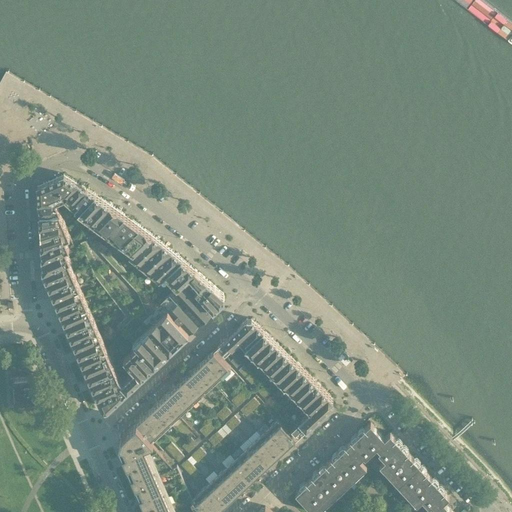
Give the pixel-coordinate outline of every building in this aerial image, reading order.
[(64,198),(79,183),(64,173),(37,185),(39,202),(55,201),(56,202),(64,198)] [(71,205),(87,188),(79,183),(64,198),(71,205)] [(110,203),(103,198),(87,188),(71,205),(78,211),(93,222),(110,203)] [(59,210),(56,202),(55,201),(39,202),(39,212),(59,210)] [(107,232),(125,214),(110,203),(93,222),(107,232)] [(70,235),(59,210),(39,212),(42,247),(70,235)] [(119,241),(138,223),(125,214),(107,232),(119,241)] [(130,255),(152,233),(145,228),(138,223),(119,241),(133,251),(129,255),(130,255)] [(139,263),(162,241),(152,233),(130,255),(139,263)] [(49,249),(67,241),(72,239),(70,235),(42,247),(42,250),(49,249)] [(126,316),(116,325),(121,330),(135,317),(100,271),(86,239),(80,242),(94,274),(126,316)] [(143,288),(97,239),(92,243),(137,292),(147,314),(152,309),(143,288)] [(52,253),(68,246),(67,241),(49,249),(42,250),(42,254),(44,253),(52,253)] [(149,271),(172,249),(162,241),(139,263),(149,271)] [(70,259),(66,248),(74,245),(74,243),(68,246),(52,253),(44,253),(42,254),(43,270),(70,259)] [(165,274),(182,257),(172,249),(149,271),(159,279),(165,274)] [(185,279),(196,269),(182,257),(165,274),(177,286),(185,279)] [(80,285),(74,273),(68,260),(70,259),(43,270),(55,296),(80,285)] [(224,293),(207,279),(196,269),(185,279),(195,290),(213,309),(224,298),(224,293)] [(213,309),(195,290),(185,279),(177,286),(160,302),(188,332),(213,309)] [(90,310),(84,296),(80,285),(55,296),(66,321),(90,310)] [(188,332),(160,302),(142,320),(144,322),(169,349),(188,332)] [(101,334),(90,310),(66,321),(76,345),(101,334)] [(121,310),(117,311),(121,320),(126,316),(121,310)] [(247,318),(231,332),(239,340),(256,323),(251,318),(247,318)] [(169,349),(144,322),(129,337),(137,345),(154,363),(169,349)] [(256,323),(239,340),(245,346),(263,329),(256,323)] [(263,329),(245,346),(252,353),(270,335),(263,329)] [(217,345),(224,353),(239,340),(231,332),(217,345)] [(87,370),(112,359),(101,334),(76,345),(87,370)] [(270,335),(252,353),(258,359),(259,358),(276,341),(270,335)] [(276,341),(259,358),(266,365),(283,347),(276,341)] [(154,363),(137,345),(130,351),(147,369),(154,363)] [(283,347),(266,365),(271,371),(290,354),(283,347)] [(213,349),(204,357),(222,376),(231,367),(213,349)] [(147,369),(130,351),(124,357),(132,365),(141,375),(147,369)] [(297,360),(290,354),(271,371),(278,378),(297,360)] [(235,355),(230,360),(233,363),(239,358),(235,355)] [(222,376),(204,357),(196,365),(213,384),(222,376)] [(239,358),(233,363),(237,367),(242,362),(239,358)] [(119,376),(112,359),(87,370),(98,394),(122,383),(119,376)] [(297,360),(278,378),(284,385),(285,384),(303,367),(297,360)] [(244,364),(238,369),(241,372),(247,367),(244,364)] [(126,388),(141,375),(132,365),(119,376),(122,383),(126,388)] [(213,384),(196,365),(187,373),(205,392),(213,384)] [(247,367),(241,372),(245,376),(250,371),(247,367)] [(303,367),(285,384),(291,390),(310,373),(306,370),(303,367)] [(205,392),(187,373),(179,381),(196,400),(205,392)] [(252,373),(246,378),(249,381),(255,376),(252,373)] [(310,373),(291,390),(297,396),(315,379),(310,373)] [(32,375),(10,377),(11,384),(14,384),(15,399),(37,398),(35,377),(32,375)] [(255,376),(249,381),(253,385),(258,380),(255,376)] [(315,379),(297,396),(303,403),(322,385),(315,379)] [(196,400),(179,381),(170,389),(188,408),(196,400)] [(122,383),(98,394),(102,405),(107,406),(126,388),(122,383)] [(263,385),(258,390),(261,393),(266,388),(263,385)] [(310,409),(328,392),(322,385),(303,403),(309,408),(310,409)] [(244,387),(242,389),(248,395),(251,393),(244,387)] [(266,388),(261,393),(264,397),(269,392),(266,388)] [(188,408),(170,389),(162,397),(179,416),(188,408)] [(248,395),(242,389),(240,391),(246,398),(248,395)] [(246,398),(240,391),(238,393),(244,400),(246,398)] [(317,417),(333,402),(333,397),(328,392),(310,409),(317,417)] [(244,400),(238,393),(236,395),(239,398),(242,402),(244,400)] [(264,407),(253,396),(251,398),(261,409),(264,407)] [(179,416),(162,397),(153,405),(171,424),(179,416)] [(261,409),(251,398),(249,400),(255,407),(259,412),(261,409)] [(275,398),(270,403),(273,407),(278,402),(275,398)] [(255,407),(249,400),(247,402),(253,409),(255,407)] [(253,409),(247,402),(245,404),(248,408),(251,411),(253,409)] [(278,402),(273,407),(276,410),(282,405),(278,402)] [(171,424),(153,405),(144,413),(162,432),(171,424)] [(309,408),(290,426),(298,434),(317,417),(310,409),(309,408)] [(287,412),(282,417),(285,420),(290,415),(287,412)] [(162,432),(144,413),(135,421),(150,437),(153,440),(162,432)] [(290,415),(285,420),(288,424),(294,419),(290,415)] [(295,437),(278,418),(269,426),(286,445),(295,437)] [(204,511),(192,498),(177,464),(172,466),(147,438),(150,437),(135,421),(121,435),(119,443),(148,511),(204,511)] [(370,421),(358,433),(372,448),(376,443),(381,448),(374,455),(379,460),(378,461),(379,463),(401,443),(390,431),(384,436),(370,421)] [(286,445),(269,426),(260,434),(278,453),(286,445)] [(358,433),(339,450),(358,472),(366,464),(365,463),(374,455),(381,448),(376,443),(372,448),(358,433)] [(278,453),(260,434),(252,442),(269,461),(278,453)] [(269,461),(252,442),(243,450),(261,469),(269,461)] [(401,443),(379,463),(398,483),(419,463),(401,443)] [(261,469),(243,450),(235,458),(252,477),(261,469)] [(339,450),(319,468),(339,490),(343,486),(346,483),(358,472),(339,450)] [(252,477),(235,458),(226,466),(244,485),(252,477)] [(438,483),(437,482),(419,463),(398,483),(417,503),(418,502),(438,483)] [(244,485),(226,466),(218,474),(235,493),(244,485)] [(314,511),(315,511),(339,490),(319,468),(295,491),(314,511)] [(235,493),(218,474),(209,482),(227,501),(235,493)] [(227,501),(209,482),(201,490),(218,509),(227,501)] [(438,483),(418,502),(424,508),(431,502),(435,507),(431,511),(454,511),(443,500),(449,495),(438,483)] [(214,511),(218,509),(201,490),(192,498),(204,511),(214,511)] [(431,502),(424,508),(419,511),(431,511),(435,507),(431,502)]
